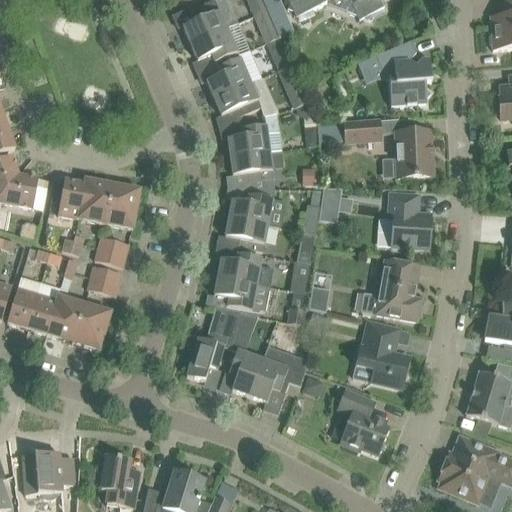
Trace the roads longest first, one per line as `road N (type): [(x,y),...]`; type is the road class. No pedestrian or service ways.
road 1 (residential): [(388,511),(445,356),(466,235),(456,0)]
road 2 (residential): [(134,408),(185,249),(192,165),(181,139)]
road 3 (residential): [(181,139),(101,165),(35,147),(0,40)]
road 4 (residential): [(368,511),(227,437),(134,408)]
road 5 (residential): [(181,139),(127,0)]
